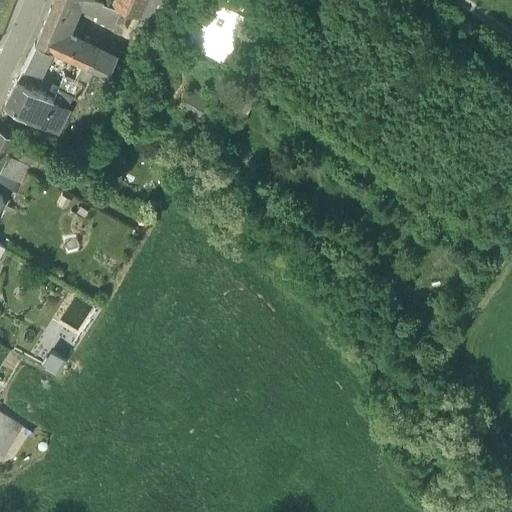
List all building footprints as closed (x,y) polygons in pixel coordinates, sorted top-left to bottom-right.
[(72,6),(58,0),(54,0),(36,46),(51,52),(81,67),(86,69),(93,51),(94,49),(69,35),(73,25),(68,23),(69,21),(66,20),(72,6)] [(97,0),(58,0),(72,6),(116,23),(117,20),(125,23),(129,13),(110,5),(102,2),(97,0)] [(112,0),(110,5),(129,13),(141,18),(140,19),(160,27),(171,0),(112,0)] [(247,0),(207,0),(191,41),(227,56),(250,2),(247,0)] [(36,46),(35,46),(23,70),(39,77),(51,52),(36,46)] [(114,60),(93,51),(86,69),(94,74),(106,79),(114,60)] [(86,69),(81,67),(76,78),(89,85),(94,74),(86,69)] [(82,88),(63,79),(58,91),(72,98),(76,100),(82,88)] [(53,101),(16,83),(5,107),(25,117),(25,118),(56,133),(67,112),(66,111),(66,112),(51,105),(53,101)] [(72,98),(58,91),(53,101),(51,105),(66,112),(66,111),(72,98)] [(0,130),(0,170),(16,139),(0,130)] [(16,139),(7,157),(18,163),(28,145),(17,139),(16,139)] [(47,352),(39,365),(56,375),(64,362),(47,352)] [(0,413),(0,435),(10,420),(0,413)]
